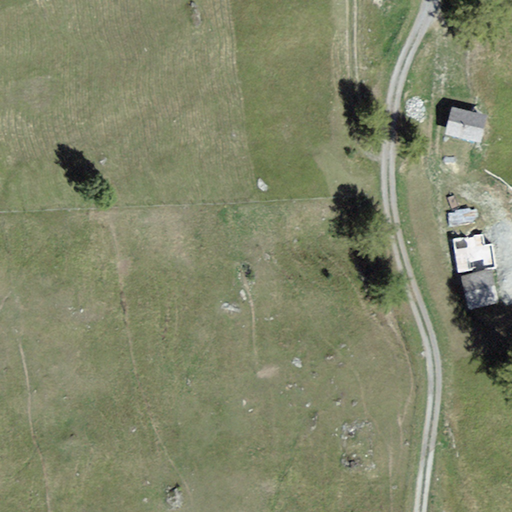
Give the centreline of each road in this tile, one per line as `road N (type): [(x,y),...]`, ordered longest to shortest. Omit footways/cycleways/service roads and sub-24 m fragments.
road 1 (track): [(431,0),(387,155),(442,419),(425,511)]
road 2 (track): [(387,155),(360,131),(349,0)]
